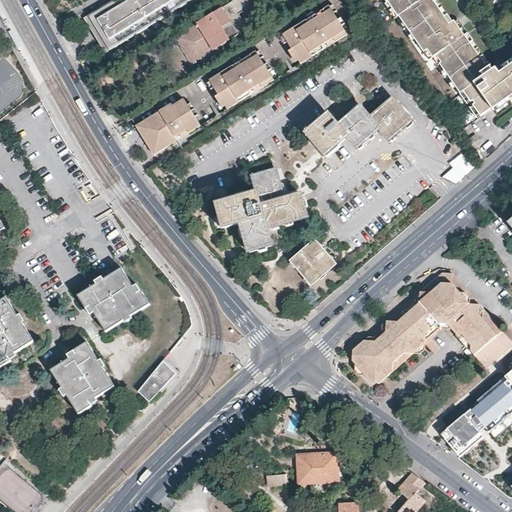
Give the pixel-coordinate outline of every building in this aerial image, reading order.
[(106,52),(192,0),(115,0),(85,19),(91,28),(100,43),(106,52)] [(214,51),(239,35),(230,21),(240,15),(249,9),(250,3),(248,0),(235,0),(184,32),(196,52),(209,44),(214,51)] [(464,36),(454,22),(453,23),(436,0),(384,0),(385,0),(387,3),(393,1),(395,6),(391,8),(398,18),(400,17),(409,31),(425,52),(428,50),(434,58),(439,65),(441,64),(461,93),(464,91),(493,70),(467,34),(464,36)] [(301,64),(325,50),(323,46),(327,44),(329,47),(348,36),(343,27),(339,21),(335,14),(331,8),(330,7),(316,16),(310,20),(284,35),(284,36),(288,43),(294,53),(298,59),(301,64)] [(230,21),(239,35),(248,30),(240,15),(230,21)] [(458,19),(454,22),(464,36),(467,34),(460,22),(458,19)] [(8,32),(16,47),(20,45),(12,30),(8,32)] [(430,60),(434,58),(428,50),(425,52),(430,60)] [(253,89),(255,92),(274,81),(269,73),(265,67),(261,59),(257,53),(257,52),(242,61),(236,64),(210,80),(211,81),(215,87),(221,97),(224,103),(228,109),(251,95),(249,92),(253,89)] [(495,69),(493,70),(464,91),(472,101),(473,100),(475,103),(474,104),(481,115),(492,108),(493,110),(495,108),(505,101),(511,96),(511,65),(509,68),(504,71),(499,74),(495,69)] [(179,134),(182,137),(200,126),(195,117),(188,105),(184,99),(173,106),(171,104),(136,125),(154,154),(177,140),(175,137),(179,134)] [(403,125),(410,119),(393,99),(370,118),(361,107),(338,126),(332,120),(328,115),(307,133),(326,156),(344,141),(348,138),(357,148),(380,130),(389,141),(393,138),(390,135),(394,131),(397,135),(406,127),(403,125)] [(462,116),(469,122),(475,114),(468,109),(462,116)] [(412,122),(410,119),(403,125),(406,127),(412,122)] [(454,185),(474,167),(460,152),(448,162),(452,166),(444,174),(454,185)] [(277,220),(279,226),(308,218),(301,194),(285,199),(281,201),(279,193),(283,192),(276,171),(252,178),(257,193),(218,205),(224,229),(242,224),(251,253),(273,246),(268,230),(273,228),(271,221),(277,220)] [(273,228),(279,226),(277,220),(271,221),(273,228)] [(336,265),(327,255),(316,242),(294,262),(313,285),(336,265)] [(118,324),(149,304),(141,292),(137,294),(121,269),(78,296),(85,309),(90,306),(106,331),(118,324)] [(377,381),(380,385),(406,362),(406,361),(418,352),(426,345),(433,338),(428,333),(415,318),(418,315),(449,287),(460,279),(455,273),(445,273),(405,307),(405,311),(402,313),(400,311),(354,352),(354,363),(368,379),(377,381)] [(433,338),(444,329),(435,319),(469,290),(460,279),(449,287),(418,315),(415,318),(428,333),(433,338)] [(458,335),(487,310),(485,308),(469,290),(435,319),(444,329),(449,324),(458,335)] [(33,341),(6,297),(0,301),(0,367),(10,361),(8,356),(33,341)] [(496,321),(487,310),(458,335),(468,346),(496,321)] [(482,353),(495,341),(506,331),(496,321),(468,346),(478,357),(482,353)] [(181,336),(188,327),(181,322),(174,331),(181,336)] [(511,338),(506,331),(495,341),(506,352),(511,346),(511,338)] [(442,349),(433,338),(426,345),(435,355),(442,349)] [(506,352),(495,341),(482,353),(478,357),(487,367),(506,352)] [(114,387),(87,343),(74,351),(77,355),(65,362),(51,370),(78,414),(91,406),(89,402),(114,387)] [(164,359),(162,361),(175,371),(178,370),(164,359)] [(162,361),(138,392),(142,396),(150,402),(160,389),(175,371),(162,361)] [(178,370),(175,371),(160,389),(162,391),(178,370)] [(461,399),(470,389),(465,385),(456,395),(461,399)] [(502,424),(511,415),(511,390),(502,399),(470,426),(452,440),(466,454),(502,424)] [(339,482),(338,453),(298,455),(299,484),(311,484),(312,493),(328,493),(328,483),(339,482)] [(268,486),(287,483),(286,473),(266,475),(268,486)] [(425,483),(412,473),(398,489),(398,490),(408,497),(404,501),(406,502),(397,511),(414,511),(425,500),(417,493),(425,483)] [(20,478),(2,499),(18,511),(32,511),(44,497),(20,478)] [(340,511),(357,511),(357,503),(340,503),(340,511)]
